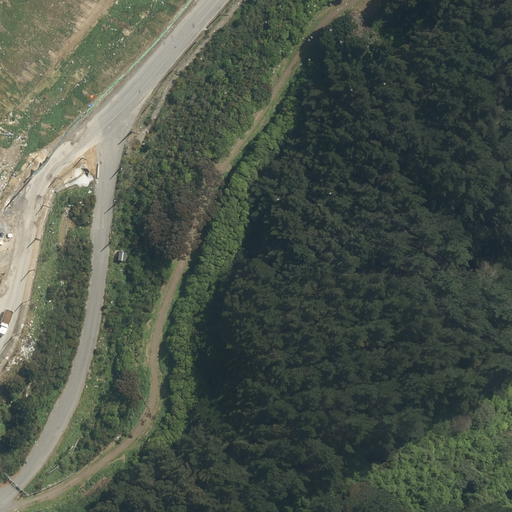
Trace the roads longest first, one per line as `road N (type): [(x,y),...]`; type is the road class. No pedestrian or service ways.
road 1 (unknown): [(128,111),(84,124),(41,163),(22,202),(0,312)]
road 2 (unclassified): [(222,0),(108,134)]
